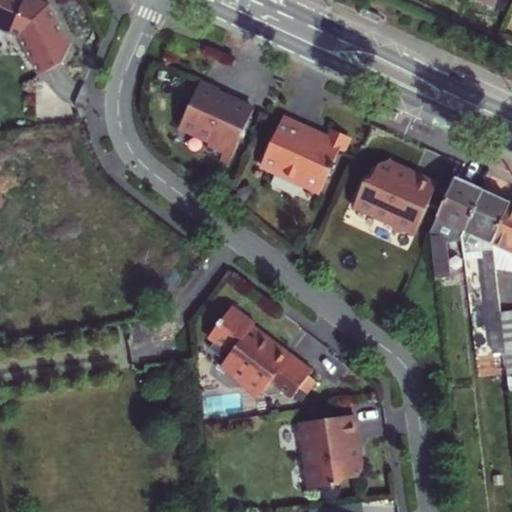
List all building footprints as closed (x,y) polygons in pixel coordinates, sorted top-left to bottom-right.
[(40,0),(0,0),(0,28),(19,37),(40,76),(63,63),(72,44),(50,4),(40,0)] [(223,154),(232,158),(254,110),(230,100),(228,104),(216,99),(220,90),(201,81),(180,128),(210,142),(208,148),(223,154)] [(284,117),(261,167),(305,186),(306,183),(322,191),(340,151),(344,153),(350,141),(331,132),(329,136),(326,141),(310,133),(312,130),(284,117)] [(329,136),(313,129),(312,130),(310,133),(326,141),(329,136)] [(232,158),(223,154),(220,161),(229,166),(232,158)] [(397,172),(393,161),(392,159),(379,164),(372,178),(366,181),(353,208),(391,225),(393,231),(400,234),(406,232),(415,236),(438,186),(413,175),(411,179),(397,172)] [(439,182),(393,161),(397,172),(411,179),(413,175),(438,186),(439,182)] [(439,214),(467,226),(484,190),(455,177),(439,214)] [(322,191),(306,183),(305,186),(303,189),(320,196),(322,191)] [(484,190),(467,226),(466,229),(462,237),(464,251),(482,249),(494,351),(506,350),(502,311),(497,277),(493,243),(494,241),(511,203),(484,190)] [(511,203),(494,241),(493,243),(497,277),(511,274),(511,203)] [(439,214),(430,234),(435,273),(451,271),(447,243),(452,231),(455,224),(466,229),(467,226),(439,214)] [(466,229),(455,224),(452,231),(462,237),(466,229)] [(451,278),(451,271),(435,273),(436,280),(451,278)] [(259,336),(258,337),(250,332),(253,327),(230,310),(211,336),(217,341),(233,352),(226,362),(224,364),(244,379),(244,387),(255,396),(263,393),(268,397),(280,396),(284,390),(294,397),(300,389),(308,395),(317,382),(310,376),(313,371),(291,354),(287,360),(269,346),(269,345),(270,344),(270,343),(270,342),(270,341),(270,339),(269,338),(269,337),(268,336),(266,335),(265,335),(264,334),(263,334),(262,335),(260,335),(259,336)] [(509,376),(511,375),(511,310),(502,311),(506,350),(509,376)] [(264,334),(265,335),(254,326),(253,327),(250,332),(258,337),(259,336),(260,335),(262,335),(263,334),(264,334)] [(291,354),(269,338),(270,339),(270,341),(270,342),(270,343),(270,344),(269,345),(269,346),(287,360),(291,354)] [(233,352),(217,341),(210,350),(226,362),(233,352)] [(303,444),(309,490),(339,486),(343,480),(358,478),(367,467),(361,463),(356,459),(353,443),(358,443),(354,416),(300,424),(300,429),(297,433),(298,441),(303,444)] [(318,509),(318,511),(363,511),(362,503),(318,509)]
